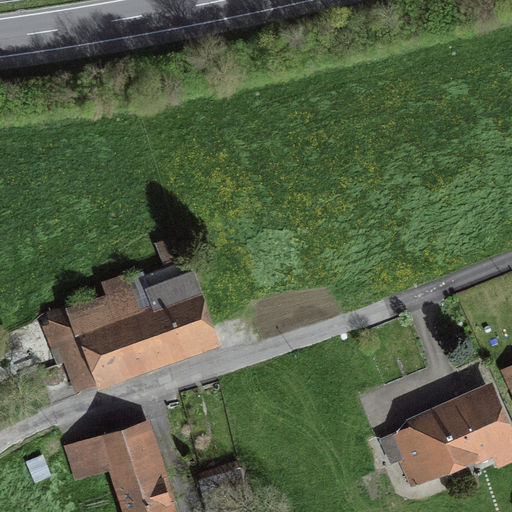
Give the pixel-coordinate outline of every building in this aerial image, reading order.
[(127,281),(130,291),(52,316),(79,388),(122,372),(119,366),(208,333),(194,295),(201,292),(180,237),(158,245),(166,267),(127,281)] [(511,451),(511,436),(493,396),(400,437),(397,431),(381,438),(392,462),(399,459),(411,485),(438,473),(437,471),(442,469),(440,463),(470,449),(473,456),(492,449),(494,460),(511,451)] [(107,442),(115,466),(128,511),(167,511),(143,431),(107,442)] [(115,466),(107,442),(106,437),(67,449),(76,478),(115,466)] [(238,462),(201,473),(204,484),(200,485),(207,511),(215,511),(249,503),(238,462)]
